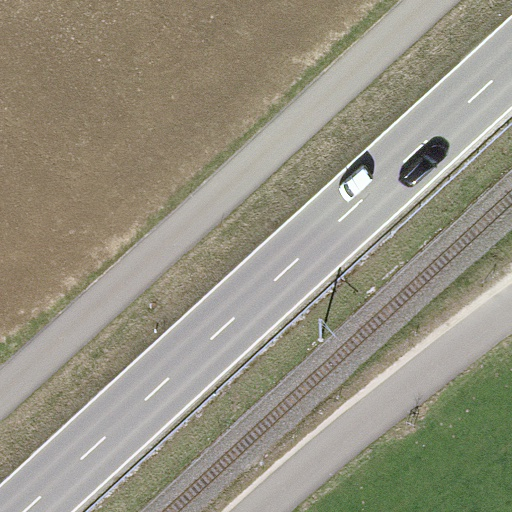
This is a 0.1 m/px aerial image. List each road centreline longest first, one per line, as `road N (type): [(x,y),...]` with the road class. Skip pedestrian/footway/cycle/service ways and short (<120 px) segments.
road 1 (primary): [(511,61),(22,511)]
road 2 (unclassified): [(511,306),(256,511)]
